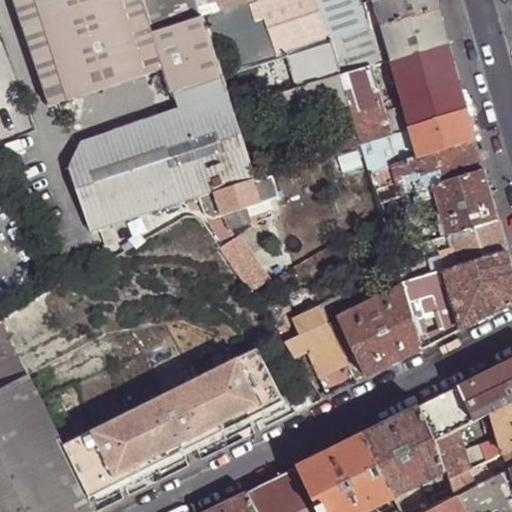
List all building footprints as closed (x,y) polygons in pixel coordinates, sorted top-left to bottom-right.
[(144,0),(9,0),(49,111),(61,107),(60,105),(164,70),(173,93),(225,77),(224,75),(205,14),(155,30),(144,0)] [(144,0),(155,30),(205,14),(216,10),(213,2),(220,0),(144,0)] [(247,0),(216,10),(205,14),(224,75),(278,58),(329,42),(321,17),(324,17),(365,4),(370,3),(368,0),(247,0)] [(436,0),(377,0),(370,3),(365,4),(372,29),(381,26),(439,8),(436,0)] [(372,29),(365,4),(324,17),(321,17),(329,42),(360,33),(372,29)] [(445,29),(439,8),(381,26),(392,60),(449,42),(445,29)] [(381,26),(372,29),(360,33),(370,67),(392,60),(381,26)] [(278,58),(224,75),(225,77),(227,84),(233,102),(235,110),(301,88),(320,83),(340,77),(370,67),(360,33),(329,42),(278,58)] [(460,82),(449,42),(392,60),(394,67),(405,106),(408,117),(412,128),(467,110),(460,82)] [(394,67),(392,60),(370,67),(372,74),(394,67)] [(372,74),(370,67),(340,77),(348,105),(360,145),(361,144),(389,135),(387,123),(384,113),(372,74)] [(325,100),(320,83),(301,88),(307,106),(325,100)] [(233,102),(227,84),(178,99),(182,117),(233,102)] [(339,98),(326,103),(327,108),(341,104),(339,98)] [(233,102),(182,117),(78,153),(70,167),(93,232),(114,225),(149,214),(200,197),(216,192),(254,180),(258,179),(257,177),(235,110),(233,102)] [(70,105),(61,109),(66,123),(76,120),(70,105)] [(360,145),(348,105),(328,112),(340,151),(360,145)] [(405,106),(384,113),(387,123),(408,117),(405,106)] [(473,128),(467,110),(412,128),(409,129),(413,141),(417,157),(476,139),(473,128)] [(403,144),(399,132),(389,135),(361,144),(370,173),(393,165),(407,160),(403,144)] [(482,159),(476,139),(417,157),(407,160),(393,165),(398,182),(402,196),(415,192),(436,185),(485,170),(482,159)] [(407,160),(417,157),(413,141),(403,144),(407,160)] [(393,165),(370,173),(375,191),(381,189),(398,182),(393,165)] [(493,199),(485,170),(436,185),(438,195),(448,234),(452,234),(499,218),(493,199)] [(273,176),(255,183),(261,197),(262,204),(281,199),(273,176)] [(255,183),(254,180),(216,192),(224,217),(262,204),(261,197),(255,183)] [(438,195),(436,185),(415,192),(417,201),(438,195)] [(224,217),(216,192),(200,197),(207,216),(215,218),(224,217)] [(149,214),(114,225),(125,245),(157,229),(149,214)] [(505,240),(499,218),(452,234),(462,266),(508,251),(505,240)] [(397,224),(385,227),(391,243),(394,252),(404,248),(397,224)] [(462,266),(452,234),(448,234),(422,242),(432,275),(445,271),(462,266)] [(231,260),(242,252),(235,240),(224,248),(231,260)] [(231,260),(252,292),(267,281),(246,250),(242,252),(231,260)] [(511,265),(508,251),(462,266),(445,271),(448,282),(460,322),(462,331),(511,305),(511,265)] [(448,282),(445,271),(432,275),(418,280),(422,291),(448,282)] [(422,291),(418,280),(404,285),(404,287),(411,310),(425,305),(422,291)] [(404,287),(344,318),(340,320),(358,358),(364,372),(367,379),(423,351),(411,310),(404,287)] [(344,318),(336,302),(323,308),(331,323),(340,320),(344,318)] [(411,310),(423,351),(441,342),(441,341),(429,304),(425,305),(411,310)] [(323,380),(330,397),(360,382),(356,376),(350,362),(331,323),(323,308),(295,321),(302,335),(289,341),(298,354),(301,359),(311,355),(323,380)] [(0,511),(98,511),(91,497),(65,445),(1,319),(0,319),(0,511)] [(451,336),(462,331),(460,322),(448,325),(451,336)] [(65,445),(91,497),(283,401),(257,348),(65,445)] [(356,376),(364,372),(358,358),(350,362),(356,376)] [(511,362),(460,389),(475,422),(492,413),(511,403),(511,362)] [(475,422),(460,389),(421,408),(438,439),(458,430),(475,422)] [(511,403),(492,413),(500,438),(506,454),(511,450),(511,403)] [(438,439),(421,408),(364,436),(396,499),(449,473),(438,439)] [(492,413),(475,422),(458,430),(466,453),(500,438),(492,413)] [(458,430),(438,439),(449,473),(451,481),(472,470),(466,453),(458,430)] [(396,499),(364,436),(299,468),(320,511),(369,511),(391,501),(396,499)] [(500,438),(466,453),(472,470),(482,465),(506,454),(500,438)] [(489,482),(482,465),(472,470),(478,488),(489,482)] [(320,511),(299,468),(248,494),(257,511),(320,511)] [(478,488),(472,470),(451,481),(458,498),(477,489),(478,488)] [(504,475),(489,482),(493,491),(508,483),(504,475)] [(489,482),(478,488),(477,489),(489,511),(503,511),(504,511),(493,491),(489,482)] [(489,511),(477,489),(458,498),(433,511),(489,511)] [(257,511),(248,494),(210,511),(257,511)]
